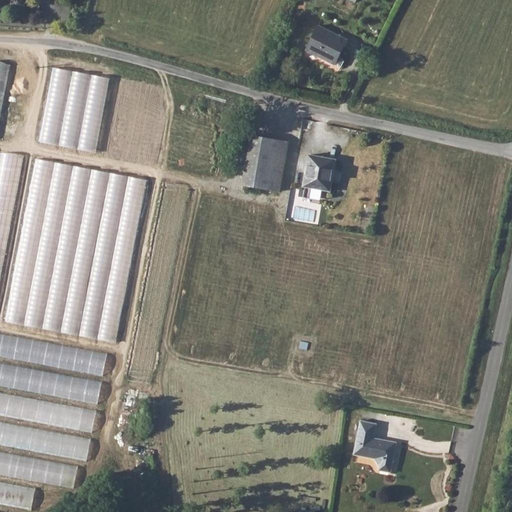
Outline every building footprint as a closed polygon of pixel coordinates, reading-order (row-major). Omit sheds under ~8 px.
[(301,57),(331,72),(335,62),(342,49),(314,33),(301,57)] [(0,123),(11,64),(0,61),(0,123)] [(40,141),(97,152),(111,77),(54,66),(40,141)] [(256,196),(268,147),(243,142),(231,190),(256,196)] [(0,286),(24,156),(1,151),(0,156),(0,286)] [(119,341),(147,178),(36,158),(7,322),(119,341)] [(322,201),(328,168),(302,162),(295,195),(322,201)] [(167,183),(152,260),(175,264),(190,187),(167,183)] [(153,383),(167,295),(145,291),(131,379),(153,383)] [(0,333),(0,356),(105,374),(109,352),(0,333)] [(0,362),(0,385),(100,403),(104,380),(0,362)] [(0,414),(94,431),(98,409),(0,391),(0,414)] [(0,443),(88,460),(92,437),(0,420),(0,443)] [(384,475),(390,447),(369,441),(371,425),(356,422),(349,455),(367,459),(373,466),(373,472),(384,475)] [(0,473),(76,487),(79,465),(0,451),(0,473)] [(0,479),(0,501),(34,507),(37,486),(0,479)]
